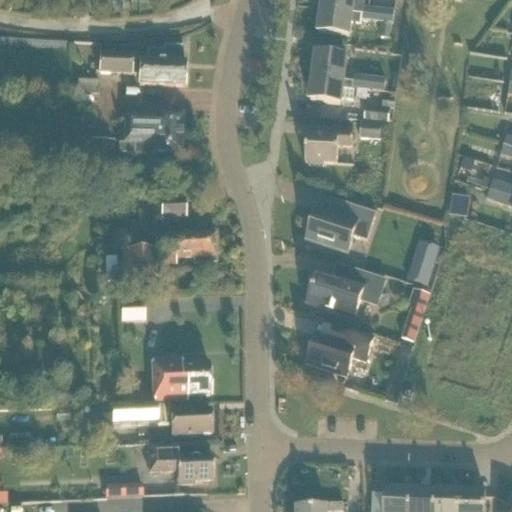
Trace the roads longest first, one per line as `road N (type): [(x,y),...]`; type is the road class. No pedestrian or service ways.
road 1 (residential): [(258,449),(250,231),(224,115),(250,0)]
road 2 (residential): [(506,460),(258,449)]
